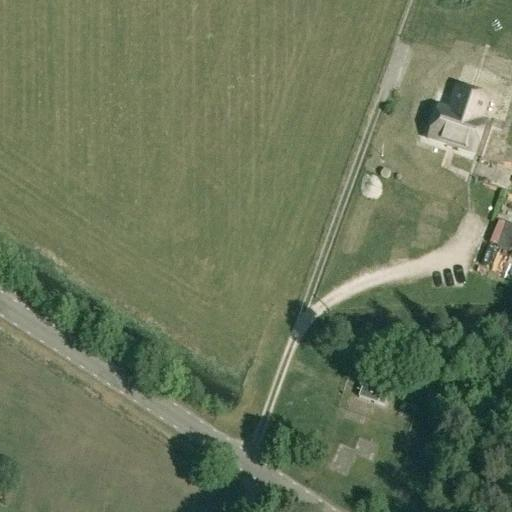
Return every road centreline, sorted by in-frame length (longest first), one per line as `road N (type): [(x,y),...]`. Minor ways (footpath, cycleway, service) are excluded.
road 1 (track): [(397,43),(247,466)]
road 2 (tertiary): [(318,511),(0,308)]
